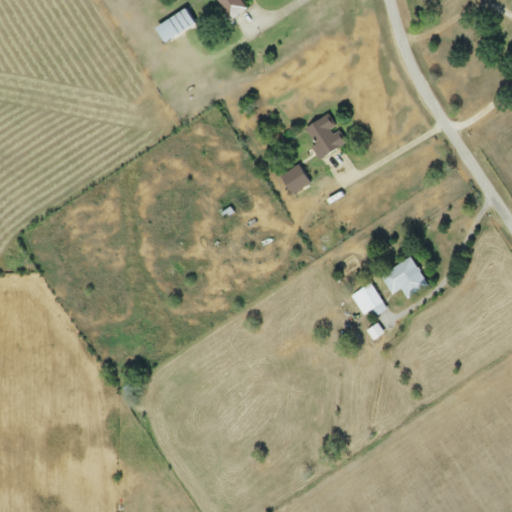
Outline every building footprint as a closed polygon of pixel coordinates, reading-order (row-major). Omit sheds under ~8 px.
[(246,11),(239,0),(215,0),(228,22),(246,11)] [(196,28),(187,12),(155,28),(164,44),(196,28)] [(347,145),(337,131),(337,132),(327,116),(302,133),(322,162),(347,145)] [(310,185),(297,166),(280,177),(293,197),(310,185)] [(380,278),(388,291),(395,287),(405,303),(428,288),(411,259),(380,278)] [(364,315),(368,312),(374,320),(387,310),(369,286),(351,299),(364,315)]
